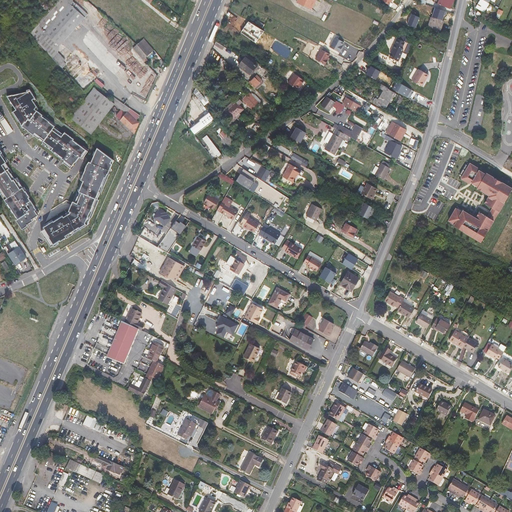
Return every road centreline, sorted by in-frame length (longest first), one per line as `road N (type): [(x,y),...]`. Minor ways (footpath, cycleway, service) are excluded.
road 1 (primary): [(0,510),(139,186)]
road 2 (residential): [(462,0),(432,129),(357,314)]
road 3 (residential): [(357,314),(139,186)]
road 4 (primary): [(206,0),(115,213)]
road 5 (primary): [(89,276),(0,483)]
road 6 (tertiary): [(357,314),(267,511)]
road 7 (primary): [(139,186),(217,0)]
road 8 (tertiary): [(511,404),(357,314)]
road 9 (unknown): [(306,426),(173,358)]
